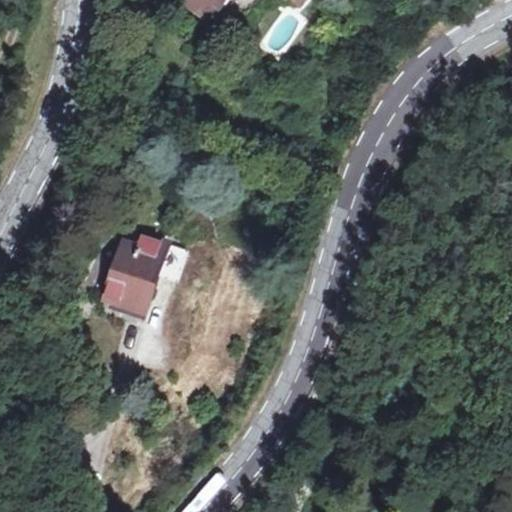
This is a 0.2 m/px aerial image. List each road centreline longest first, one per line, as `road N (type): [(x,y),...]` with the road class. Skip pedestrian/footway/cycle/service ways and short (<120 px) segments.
road 1 (secondary): [(202,511),(288,393),(376,144),(431,67),(511,17)]
road 2 (secondary): [(76,0),(61,91),(0,239)]
